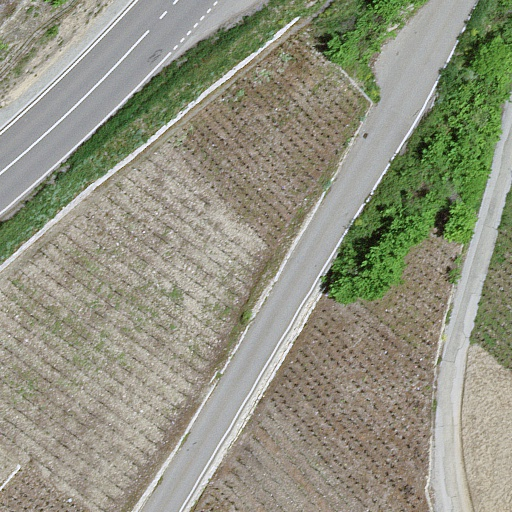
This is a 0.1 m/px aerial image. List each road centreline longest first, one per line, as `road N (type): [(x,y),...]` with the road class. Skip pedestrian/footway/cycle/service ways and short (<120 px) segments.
road 1 (unclassified): [(160,511),(457,0)]
road 2 (unclassified): [(454,511),(447,469),(453,353),(511,132)]
road 3 (tertiary): [(0,173),(182,0)]
